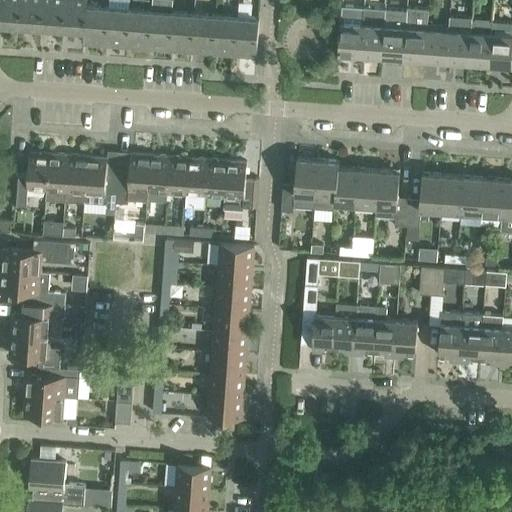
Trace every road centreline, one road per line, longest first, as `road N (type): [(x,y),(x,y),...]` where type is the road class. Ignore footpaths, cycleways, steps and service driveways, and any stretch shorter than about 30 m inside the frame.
road 1 (residential): [(511,126),(0,91)]
road 2 (residential): [(267,451),(0,430)]
road 3 (residential): [(400,409),(336,456),(267,451)]
